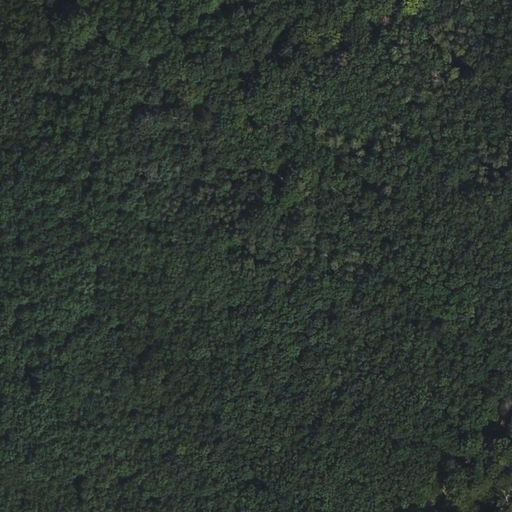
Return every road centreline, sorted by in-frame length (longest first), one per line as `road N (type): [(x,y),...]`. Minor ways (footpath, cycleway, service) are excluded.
road 1 (track): [(69,0),(182,113),(511,374)]
road 2 (track): [(511,409),(423,511)]
